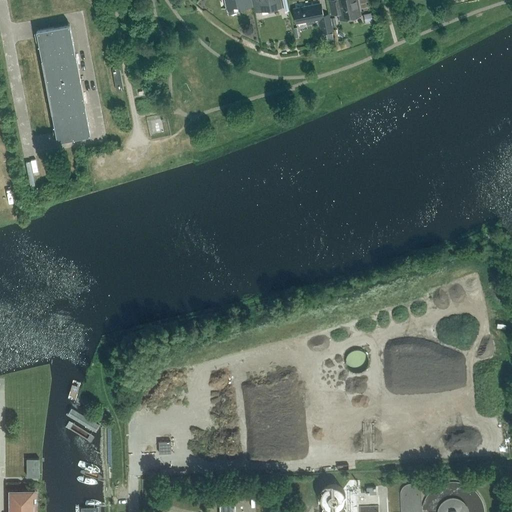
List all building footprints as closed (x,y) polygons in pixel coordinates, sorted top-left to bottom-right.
[(253,7),(251,0),(224,0),(226,8),(238,6),(239,10),(253,7)] [(259,0),(259,1),(254,2),(255,10),(261,9),(262,10),(262,14),(274,12),(273,7),(274,7),(280,6),(279,0),(259,0)] [(341,20),(360,16),(357,0),(330,0),(329,0),(332,14),(339,13),(341,20)] [(295,7),(298,24),(306,22),(307,25),(315,24),(315,23),(319,22),(321,33),(333,31),(330,14),(324,15),(321,2),(295,7)] [(373,21),(371,13),(364,14),(365,23),(373,21)] [(37,30),(38,32),(42,58),(52,112),(53,112),(58,140),(75,137),(70,107),(86,104),(76,54),(60,57),(54,27),(37,30)] [(117,90),(124,89),(120,68),(113,69),(117,90)] [(366,361),(367,357),(367,355),(366,353),(365,351),(363,349),(361,347),(358,346),(354,346),(353,346),(350,347),(348,349),(347,350),(345,353),(345,356),(345,358),(345,359),(346,362),(347,364),(348,365),(349,366),(352,368),(356,368),(359,368),(361,367),(364,364),(366,361)] [(159,441),(159,453),(171,453),(171,441),(159,441)] [(40,477),(40,458),(28,458),(28,477),(40,477)] [(422,511),(422,493),(420,489),(418,486),(415,484),(410,484),(405,485),(402,489),(400,493),(401,511),(422,511)] [(324,506),(326,509),(326,511),(343,511),(343,509),(346,505),(346,500),(345,496),(343,492),(339,490),(334,489),(330,490),(326,493),(323,497),(323,501),(324,506)] [(33,511),(33,490),(12,490),(12,511),(33,511)] [(102,496),(87,496),(88,505),(103,505),(102,496)] [(439,511),(468,511),(468,509),(466,504),(461,501),(456,499),(451,500),(446,501),(442,505),(439,510),(439,511)] [(219,511),(234,511),(234,502),(219,503),(219,511)]
